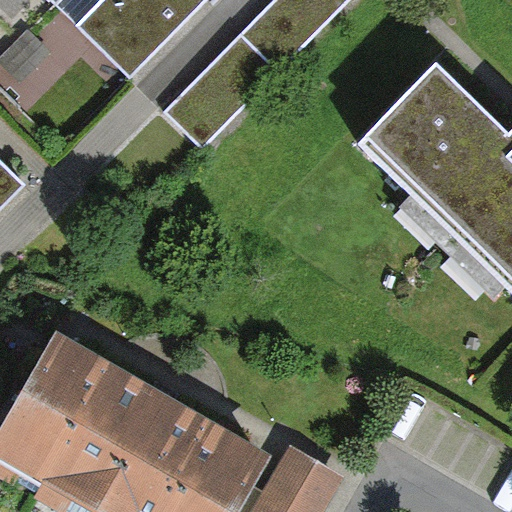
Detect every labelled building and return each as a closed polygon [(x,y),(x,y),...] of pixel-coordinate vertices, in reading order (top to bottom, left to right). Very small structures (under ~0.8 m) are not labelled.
[(212,0),(108,0),(79,28),(131,81),(212,0)] [(356,0),(285,0),(171,113),(206,148),(356,0)] [(511,138),(444,71),(363,152),(511,300),(511,138)] [(0,216),(29,188),(0,159),(0,216)] [(229,511),(259,460),(61,346),(2,448),(114,511),(229,511)] [(314,511),(334,477),(294,455),(261,511),(314,511)]
